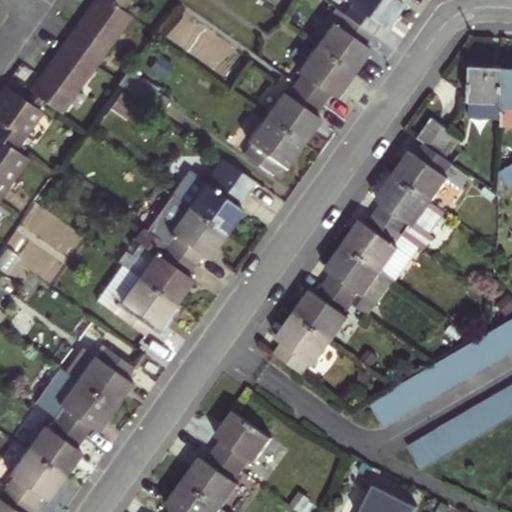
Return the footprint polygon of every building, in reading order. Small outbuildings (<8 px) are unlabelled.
[(143,16),(138,12),(146,0),(112,0),(96,23),(89,33),(87,31),(68,58),(70,60),(53,83),(45,94),(71,113),(96,79),(99,81),(119,54),(116,52),(143,16)] [(357,11),(350,21),(379,43),(386,33),(390,36),(409,11),(394,0),(357,0),(352,8),(357,11)] [(337,28),(319,54),(356,82),(376,57),(371,53),(379,43),(350,21),(342,32),(337,28)] [(306,80),(300,90),(328,111),(335,102),(340,105),(356,82),(319,54),(302,77),(306,80)] [(479,74),(476,109),(501,110),(500,119),(508,119),(508,114),(510,75),(479,74)] [(126,91),(167,121),(177,106),(136,77),(130,85),(126,91)] [(0,213),(18,189),(15,187),(35,159),(23,150),(32,137),(30,136),(49,109),(12,83),(6,91),(9,93),(2,102),(0,105),(0,112),(2,114),(0,117),(0,133),(1,134),(0,134),(0,213)] [(288,97),(271,120),(309,148),(325,125),(321,121),(328,111),(300,90),(292,100),(288,97)] [(476,109),(476,124),(507,126),(508,119),(500,119),(501,110),(476,109)] [(257,149),(249,160),(278,180),(285,171),(290,174),(309,148),(271,120),(253,145),(257,149)] [(424,142),(431,147),(445,158),(460,138),(438,122),(424,142)] [(417,155),(400,178),(440,206),(457,183),(451,180),(460,168),(445,158),(431,147),(423,159),(417,155)] [(175,199),(191,211),(230,240),(247,216),(241,210),(258,188),(231,167),(214,190),(193,175),(175,199)] [(387,208),(381,218),(409,238),(426,251),(431,255),(438,245),(434,242),(452,215),(440,206),(400,178),(382,204),(387,208)] [(177,240),(172,247),(200,268),(205,259),(212,265),(230,240),(191,211),(172,236),(177,240)] [(367,225),(349,249),(388,278),(400,287),(426,251),(409,238),(381,218),(373,230),(367,225)] [(120,263),(140,278),(181,308),(199,284),(192,279),(200,268),(172,247),(141,225),(132,237),(137,241),(129,253),(122,248),(114,259),(120,263)] [(337,278),(331,287),(359,307),(377,320),(400,287),(388,278),(349,249),(332,273),(337,278)] [(94,300),(120,319),(147,338),(156,327),(163,333),(181,308),(140,278),(120,263),(94,300)] [(317,294),(300,318),(338,346),(356,322),(351,319),(359,307),(331,287),(323,299),(317,294)] [(288,347),(280,360),(307,378),(315,368),(320,371),(338,346),(300,318),(283,343),(288,347)] [(511,326),(371,404),(384,428),(511,357),(511,326)] [(96,358),(80,380),(120,409),(137,387),(129,381),(137,371),(109,350),(101,361),(96,358)] [(67,410),(60,418),(88,439),(95,430),(101,435),(120,409),(80,380),(60,405),(67,410)] [(511,389),(407,448),(420,472),(511,420),(511,389)] [(223,447),(218,454),(246,476),(252,467),(257,471),(276,444),(237,417),(219,443),(223,447)] [(47,426),(31,448),(71,477),(86,455),(80,450),(88,439),(60,418),(52,431),(47,426)] [(17,477),(10,486),(38,507),(45,497),(51,503),(71,477),(31,448),(12,474),(17,477)] [(205,462),(188,484),(224,511),(239,486),(246,476),(218,454),(210,465),(205,462)] [(172,511),(223,511),(224,511),(188,484),(169,510),(172,511)] [(380,484),(365,511),(420,511),(423,507),(380,484)] [(0,497),(0,511),(34,511),(38,507),(10,486),(1,499),(0,497)]
